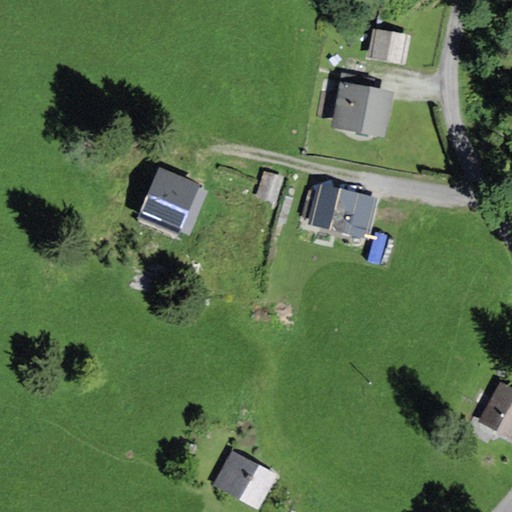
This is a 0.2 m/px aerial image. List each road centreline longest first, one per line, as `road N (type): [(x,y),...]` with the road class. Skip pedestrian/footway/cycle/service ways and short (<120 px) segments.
road 1 (track): [(193,162),(212,148),(469,198),(484,194)]
road 2 (residential): [(461,0),(448,71),(453,121),(511,241)]
